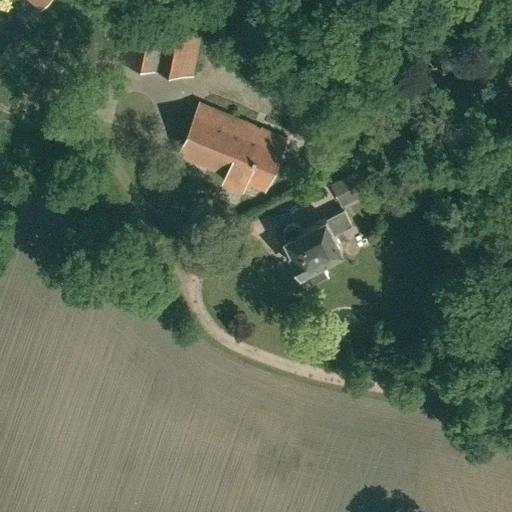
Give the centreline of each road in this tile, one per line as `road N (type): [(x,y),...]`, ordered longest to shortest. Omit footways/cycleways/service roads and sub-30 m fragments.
road 1 (track): [(94,127),(142,167),(163,202),(193,294),(217,335),(255,356),(368,385),(511,381)]
road 2 (track): [(266,106),(204,87),(133,81),(112,90),(94,127)]
road 3 (track): [(187,276),(214,250),(318,201)]
